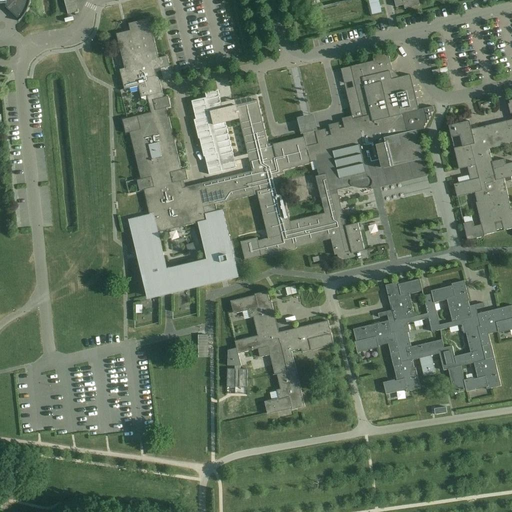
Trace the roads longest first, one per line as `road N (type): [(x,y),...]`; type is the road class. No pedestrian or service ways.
road 1 (residential): [(365,432),(329,287),(334,279),(461,252),(431,131),(440,96)]
road 2 (residential): [(90,0),(82,29),(27,48),(20,68),(43,296)]
road 3 (residential): [(194,168),(177,89),(287,60)]
road 4 (residential): [(210,468),(240,454),(365,432)]
road 5 (residential): [(365,432),(511,410)]
road 6 (residential): [(287,60),(415,30)]
